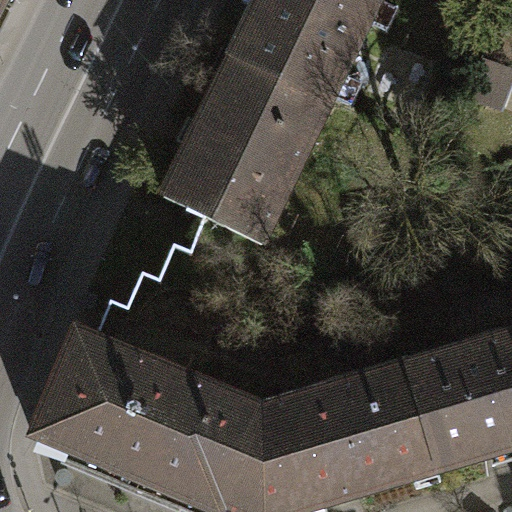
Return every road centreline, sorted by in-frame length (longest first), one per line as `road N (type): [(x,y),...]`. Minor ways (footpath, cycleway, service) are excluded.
road 1 (primary): [(0,358),(69,187),(160,0)]
road 2 (primary): [(82,0),(0,165)]
